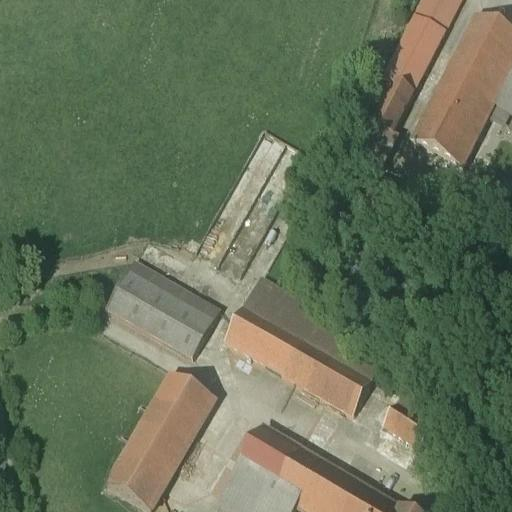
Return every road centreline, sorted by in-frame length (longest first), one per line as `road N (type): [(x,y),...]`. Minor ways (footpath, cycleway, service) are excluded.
road 1 (unknown): [(195,383),(403,0)]
road 2 (unknown): [(457,0),(393,162),(395,175),(417,195),(447,193),(511,105)]
